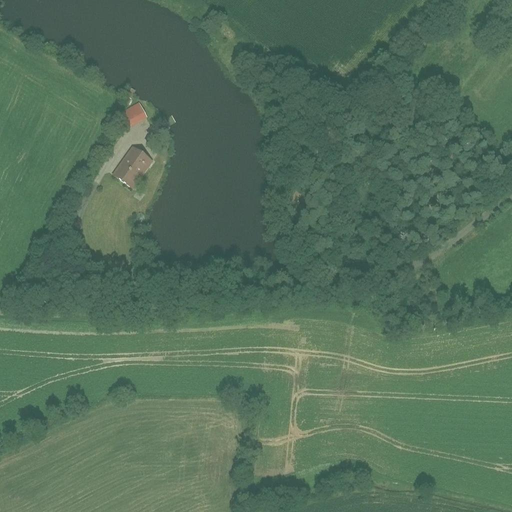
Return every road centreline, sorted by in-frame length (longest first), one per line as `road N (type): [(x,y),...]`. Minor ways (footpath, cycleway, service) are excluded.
road 1 (residential): [(511,195),(400,271),(116,312),(0,313)]
road 2 (track): [(17,315),(33,276),(119,155)]
